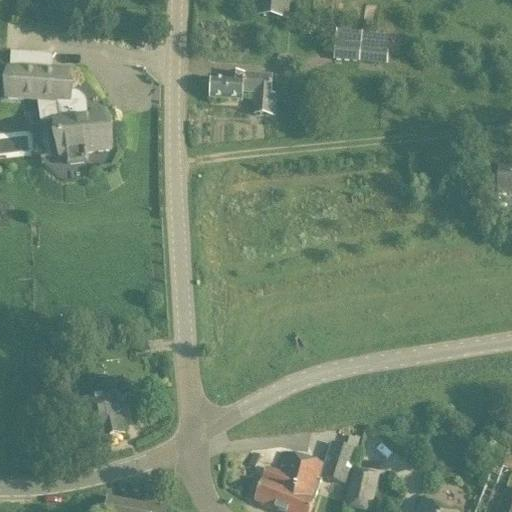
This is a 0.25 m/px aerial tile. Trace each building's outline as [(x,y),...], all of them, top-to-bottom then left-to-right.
[(254,0),(253,17),(287,20),(289,0),(254,0)] [(390,37),(336,32),(334,63),(386,67),(390,37)] [(84,164),(84,156),(108,153),(104,117),(86,119),(85,107),(83,101),(78,97),(72,95),(68,95),(68,77),(8,74),(7,100),(58,103),(61,122),(55,123),(60,159),(67,158),(68,166),(84,164)] [(255,96),(254,117),(273,119),(275,97),(270,97),(271,79),(227,76),(226,83),(211,83),(210,100),(241,102),(242,95),(255,96)] [(511,171),(498,171),(498,199),(511,199),(511,171)] [(71,368),(70,355),(49,357),(50,371),(71,368)] [(124,438),(116,399),(82,406),(66,409),(73,442),(89,439),(90,441),(102,438),(102,443),(108,441),(111,443),(117,442),(119,439),(124,438)] [(486,485),(475,511),(498,511),(506,493),(511,478),(511,426),(505,424),(490,465),(492,466),(486,485)] [(266,470),(253,505),(271,511),(311,511),(322,481),(345,489),(358,450),(360,441),(354,439),(351,451),(331,445),(324,467),(282,454),(276,473),(266,470)] [(352,471),(345,505),(372,510),(378,477),(352,471)] [(162,511),(109,501),(107,511),(162,511)] [(418,511),(443,511),(433,507),(432,507),(423,503),(418,511)]
